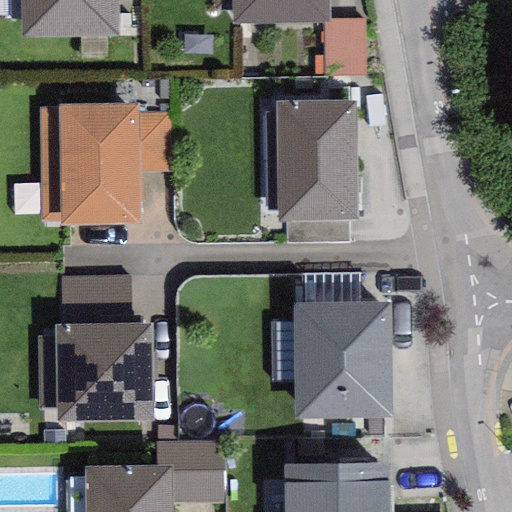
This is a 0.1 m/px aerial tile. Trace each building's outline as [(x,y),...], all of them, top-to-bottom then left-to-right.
[(19,0),(20,39),(119,38),(118,0),(19,0)] [(329,23),(329,19),(328,0),(214,0),(214,12),(231,11),(232,25),(324,23),(329,23)] [(364,75),(363,19),(329,19),(329,23),(324,23),(325,76),(364,75)] [(355,101),(275,103),(277,223),(287,223),(348,222),(357,221),(355,101)] [(138,114),(138,105),(59,106),(59,109),(38,109),(39,223),(60,223),(60,226),(139,225),(138,172),(138,114)] [(138,114),(138,172),(171,171),(170,114),(138,114)] [(349,243),(348,222),(287,223),(287,244),(349,243)] [(60,278),(61,325),(129,323),(128,277),(60,278)] [(391,303),(292,304),(293,421),(392,420),(391,303)] [(153,421),(152,324),(129,323),(61,325),(53,325),(54,335),(37,336),(39,410),(56,410),(57,422),(153,421)] [(171,505),(223,504),(221,441),(154,442),(155,468),(170,468),(171,505)] [(284,511),(389,511),(389,463),(283,466),(284,511)] [(155,468),(84,468),(84,511),(171,511),(171,505),(170,468),(155,468)]
